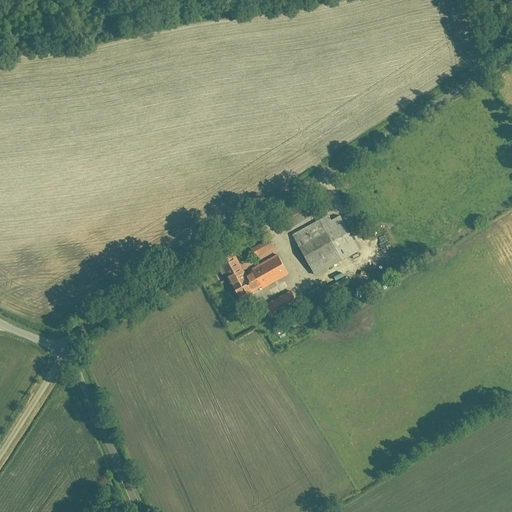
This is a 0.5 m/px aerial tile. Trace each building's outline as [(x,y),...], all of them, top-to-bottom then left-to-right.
[(136,74),(126,91),(141,85),(136,74)] [(326,218),(291,237),(313,277),(356,254),(337,220),(330,224),(326,218)] [(268,243),(238,260),(234,252),(213,264),(222,280),(226,277),(239,301),(286,274),(268,243)] [(333,291),(343,287),(340,280),(330,285),(333,291)] [(319,288),(306,295),(311,306),(325,299),(319,288)] [(288,292),(262,306),(270,319),(295,305),(288,292)]
